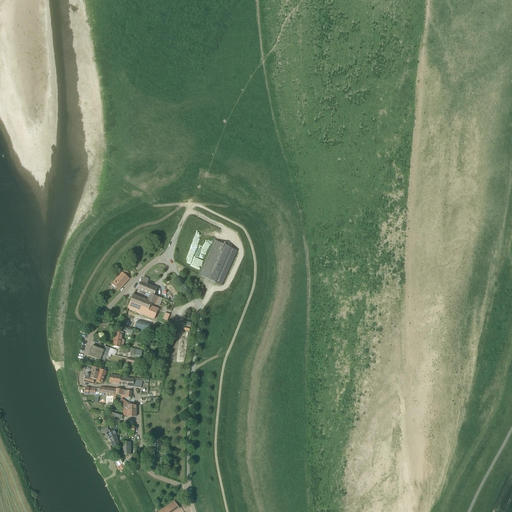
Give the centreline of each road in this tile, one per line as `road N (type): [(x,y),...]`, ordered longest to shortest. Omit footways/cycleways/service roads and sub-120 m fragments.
road 1 (track): [(227,511),(214,444),(219,387),(255,277),(253,255),(240,226),(183,205)]
road 2 (residential): [(188,488),(144,467),(132,389),(81,381),(102,313),(168,256)]
road 3 (unclassified): [(188,488),(199,318),(168,256)]
road 4 (track): [(183,205),(126,234),(101,259),(75,312),(93,328)]
road 5 (track): [(187,210),(225,229),(241,251),(224,287),(209,287),(171,263)]
